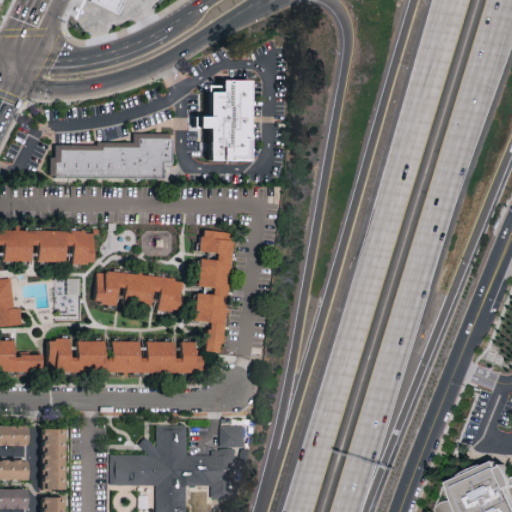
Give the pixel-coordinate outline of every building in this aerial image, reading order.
[(118,14),(125,0),(91,0),(118,14)] [(257,109),(257,157),(250,157),(212,156),(213,122),(203,122),(202,110),(207,109),(213,109),(213,85),(226,85),(226,73),(250,73),(257,73),(257,109)] [(172,132),(172,137),(175,137),(175,167),(167,167),(167,171),(167,178),(129,178),(68,178),(56,178),(56,174),(51,174),(51,172),(51,156),(55,156),(55,144),(68,143),(100,143),(100,140),(129,141),(134,141),(134,132),(172,132)] [(95,262),(94,228),(0,230),(0,260),(1,261),(1,260),(33,259),(32,252),(38,252),(38,260),(73,259),(73,262),(95,262)] [(233,231),(202,229),(201,249),(218,251),(218,258),(201,256),(199,285),(214,286),(214,292),(197,291),(195,319),(208,320),(206,349),(224,351),(233,231)] [(180,310),(183,277),(98,270),(95,301),(117,303),(118,298),(158,302),(158,308),(180,310)] [(67,294),(80,294),(80,277),(67,277),(67,294)] [(204,371),(204,354),(196,354),(196,340),(182,340),(182,356),(175,356),(175,340),(143,340),(113,339),(113,355),(106,355),(106,339),(78,339),(78,355),(72,355),(72,337),(49,337),(49,370),(204,371)] [(0,423),(0,443),(30,444),(30,424),(0,423)] [(232,497),(235,490),(235,464),(235,462),(235,451),(236,448),(212,448),(210,454),(186,454),(186,424),(155,424),(155,442),(142,438),(143,453),(109,453),(109,484),(155,484),(155,511),(185,511),(186,485),(210,485),(211,497),(232,497)] [(220,446),(243,446),(243,424),(220,425),(220,446)] [(66,488),(65,426),(42,427),(43,488),(66,488)] [(0,478),(30,477),(29,458),(0,458),(0,478)] [(0,507),(29,506),(29,486),(0,487),(0,507)] [(66,511),(66,496),(42,496),(42,511),(66,511)]
